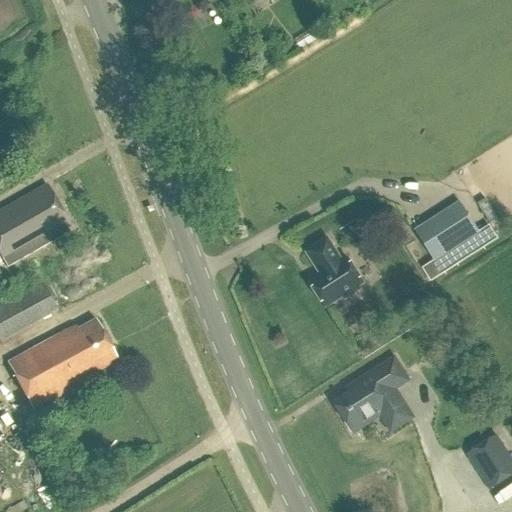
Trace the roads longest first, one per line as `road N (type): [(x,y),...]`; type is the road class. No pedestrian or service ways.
road 1 (secondary): [(251,412),(93,0)]
road 2 (residential): [(251,412),(103,511)]
